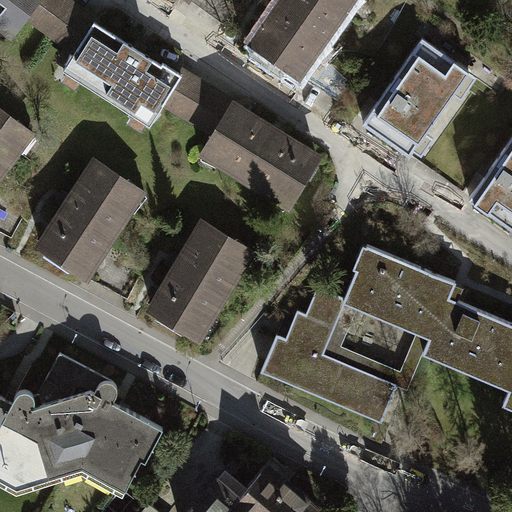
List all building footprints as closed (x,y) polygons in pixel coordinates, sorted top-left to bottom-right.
[(26,14),(36,0),(0,0),(0,23),(12,32),(26,14)] [(51,33),(70,4),(64,0),(36,0),(26,14),(51,33)] [(282,0),(253,41),(298,73),(350,0),(282,0)] [(77,50),(95,22),(70,4),(51,33),(77,50)] [(77,50),(66,69),(149,124),(164,101),(181,76),(177,74),(95,22),(77,50)] [(422,37),(362,119),(409,153),(413,147),(421,153),(432,138),(424,132),(454,91),(461,96),(476,76),(422,37)] [(180,70),(177,74),(181,76),(164,101),(190,116),(207,87),(180,70)] [(215,132),(233,102),(207,87),(190,116),(215,132)] [(215,132),(206,148),(291,204),(318,156),(233,102),(215,132)] [(0,170),(30,132),(0,109),(0,170)] [(511,135),(469,195),(511,225),(511,135)] [(84,175),(39,242),(84,272),(141,188),(93,157),(82,174),(84,175)] [(192,239),(150,307),(196,335),(249,249),(200,219),(190,237),(192,239)] [(417,328),(431,334),(449,294),(455,280),(366,242),(343,296),(358,302),(359,299),(371,304),(369,309),(382,315),(384,309),(396,314),(393,319),(406,325),(408,319),(419,324),(417,328)] [(358,302),(343,296),(317,285),(306,312),(297,309),(285,337),(276,333),(261,369),(381,419),(396,382),(351,363),(356,352),(340,345),(358,302)] [(501,375),(511,380),(511,321),(449,294),(431,334),(427,344),(440,350),(437,356),(449,361),(452,355),(464,360),(462,366),(473,371),(476,365),(489,371),(486,376),(498,381),(501,375)] [(0,511),(98,511),(99,511),(115,511),(106,503),(124,483),(130,471),(132,474),(141,457),(145,458),(161,428),(119,403),(112,399),(115,393),(117,388),(115,383),(112,380),(60,352),(46,378),(56,384),(60,397),(41,402),(39,393),(34,395),(30,390),(26,388),(22,389),(17,391),(15,395),(12,400),(6,398),(0,394),(0,511)] [(313,511),(318,506),(267,463),(241,494),(218,474),(185,511),(313,511)]
